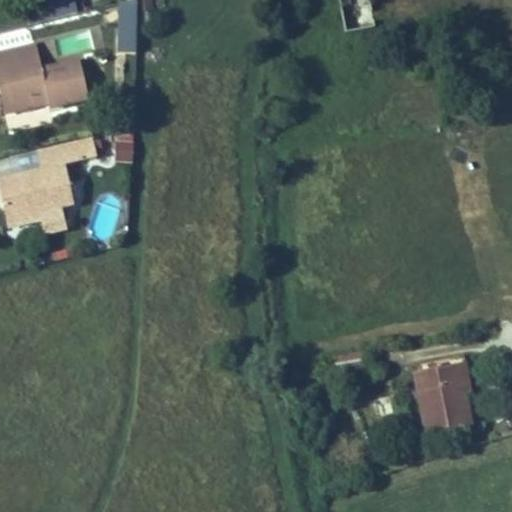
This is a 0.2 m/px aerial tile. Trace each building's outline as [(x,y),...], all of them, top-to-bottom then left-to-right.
[(339,0),(344,28),(372,23),(368,0),(339,0)] [(117,4),(98,10),(102,27),(121,21),(117,4)] [(39,71),(32,46),(0,53),(0,70),(2,70),(10,105),(47,98),(49,108),(88,99),(78,62),(39,71)] [(112,165),(132,165),(131,138),(112,138),(112,165)] [(85,144),(90,165),(97,163),(94,143),(85,144)] [(69,170),(90,165),(85,144),(39,153),(44,175),(24,178),(25,185),(0,189),(0,203),(7,231),(44,224),(42,217),(76,210),(69,170)] [(460,392),(455,368),(409,377),(413,401),(460,392)] [(413,401),(420,439),(467,430),(460,392),(413,401)]
